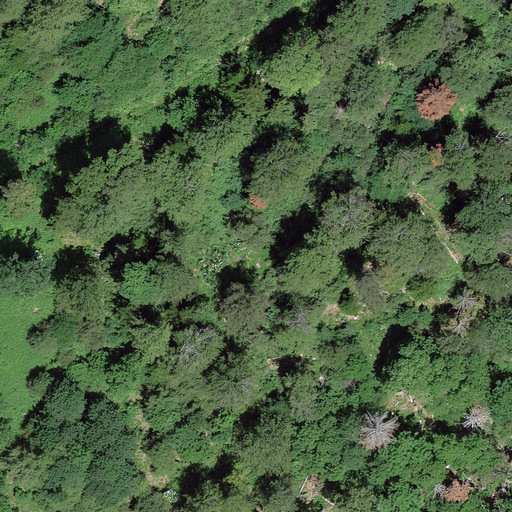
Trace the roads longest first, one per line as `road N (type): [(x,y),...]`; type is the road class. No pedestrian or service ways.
road 1 (track): [(320,0),(169,95),(0,185)]
road 2 (track): [(370,511),(511,356)]
